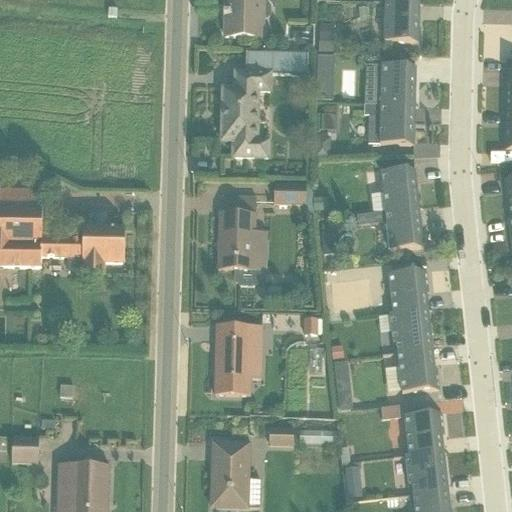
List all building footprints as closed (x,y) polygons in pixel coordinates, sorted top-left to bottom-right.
[(255,0),(220,0),(220,51),(255,51),(255,0)] [(339,0),(316,0),(316,10),(340,10),(339,0)] [(388,0),(389,11),(421,12),(421,0),(388,0)] [(388,49),(421,50),(421,12),(389,11),(388,49)] [(327,81),(328,59),(306,59),(305,80),(327,81)] [(301,67),(248,65),(247,82),(301,84),(301,67)] [(370,71),(369,112),(416,113),(417,73),(370,71)] [(234,99),(222,99),(220,154),(229,154),(228,169),(272,171),(273,151),(260,150),(261,105),(270,105),(271,86),(235,85),(234,99)] [(367,150),(415,152),(416,113),(369,112),(367,150)] [(385,180),(390,221),(421,217),(416,176),(385,180)] [(305,196),(271,195),(271,216),(304,217),(305,196)] [(361,218),(374,216),(371,196),(358,198),(361,218)] [(39,202),(0,201),(0,278),(37,279),(37,269),(64,270),(63,283),(104,284),(104,271),(129,272),(130,241),(87,240),(86,252),(38,250),(39,202)] [(395,259),(426,255),(421,217),(390,221),(395,259)] [(245,223),(216,223),(214,281),(232,282),(232,288),(239,297),(253,296),(258,292),(259,283),(266,283),(267,242),(245,241),(245,223)] [(311,237),(312,257),(324,257),(323,237),(311,237)] [(394,321),(432,317),(427,277),(389,282),(394,321)] [(394,321),(399,360),(437,356),(432,317),(394,321)] [(378,319),(365,320),(367,338),(379,336),(378,319)] [(290,323),(290,338),(302,338),(302,322),(290,323)] [(261,336),(211,334),(209,404),(252,405),(252,389),(259,389),(261,336)] [(404,401),(441,396),(437,356),(399,360),(404,401)] [(374,397),(389,395),(385,371),(371,373),(374,397)] [(45,402),(59,402),(59,390),(45,390),(45,402)] [(389,412),(368,412),(369,425),(390,424),(389,412)] [(410,464),(446,460),(441,419),(405,424),(410,464)] [(293,439),(264,438),(263,453),(293,454),(293,439)] [(36,449),(7,448),(6,474),(36,475),(36,449)] [(254,454),(209,453),(207,511),(257,511),(258,488),(253,487),(254,454)] [(410,464),(414,503),(450,498),(446,460),(410,464)] [(105,511),(107,473),(62,472),(61,511),(105,511)] [(346,472),(333,473),(335,501),(348,501),(346,472)] [(415,511),(451,511),(450,498),(414,503),(415,511)]
